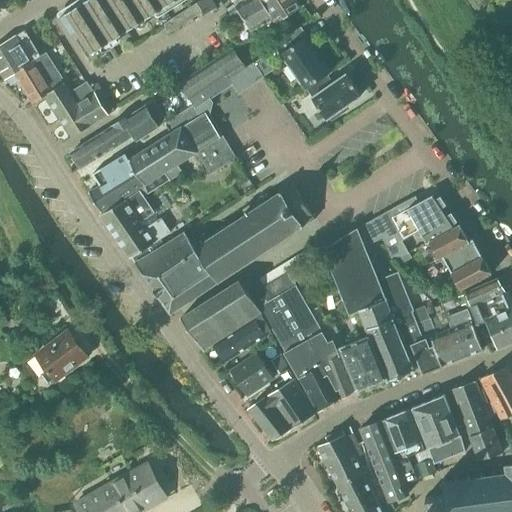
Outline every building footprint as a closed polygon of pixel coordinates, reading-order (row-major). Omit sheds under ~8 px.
[(83,0),(59,15),(70,33),(75,30),(90,54),(175,0),(83,0)] [(212,0),(201,0),(198,3),(203,12),(205,14),(217,7),(212,0)] [(247,0),(237,6),(236,7),(251,31),(254,30),(256,31),(264,26),(263,23),(273,17),(262,0),(247,0)] [(297,0),(262,0),(273,17),(279,13),(284,19),(302,7),(297,0)] [(198,3),(164,24),(169,33),(203,12),(198,3)] [(12,75),(41,56),(24,30),(0,46),(0,69),(5,79),(7,78),(7,79),(12,76),(12,75)] [(288,36),(276,44),(305,87),(329,72),(306,38),(294,46),(288,36)] [(233,50),(178,84),(192,106),(194,105),(197,108),(210,99),(233,83),(231,80),(231,79),(245,69),(233,50)] [(47,96),(66,84),(46,53),(41,56),(12,75),(12,76),(7,79),(12,86),(18,82),(33,104),(47,96)] [(265,77),(255,63),(231,80),(233,83),(240,93),(265,77)] [(334,83),(327,73),(306,87),(327,119),(329,117),(332,121),(343,113),(340,110),(362,95),(347,74),(334,83)] [(85,82),(71,91),(66,84),(47,96),(73,137),(113,111),(95,85),(92,87),(90,84),(88,85),(85,82)] [(145,185),(165,173),(170,181),(183,173),(179,165),(198,152),(212,173),(237,157),(224,136),(222,137),(208,114),(211,111),(213,103),(210,99),(197,108),(194,105),(192,106),(166,123),(172,133),(129,160),(145,185)] [(138,141),(166,123),(152,101),(71,152),(82,168),(134,135),(138,141)] [(96,192),(90,195),(102,212),(142,188),(150,195),(169,182),(164,175),(146,186),(145,185),(129,162),(120,167),(116,164),(96,177),(102,188),(96,192)] [(230,226),(223,231),(216,236),(214,235),(213,237),(213,238),(197,249),(219,283),(220,285),(222,283),(221,281),(236,271),(237,273),(239,272),(238,270),(239,269),(253,260),(254,262),(256,261),(255,259),(270,249),(271,251),(273,250),(271,248),(286,238),(288,240),(290,239),(289,237),(304,227),(305,229),(307,227),(306,225),(316,218),(314,214),(295,184),(283,192),(282,191),(280,192),(281,194),(267,203),(266,202),(264,203),(265,204),(250,214),(249,212),(247,214),(248,215),(232,225),(231,224),(230,225),(230,226)] [(102,213),(100,214),(131,258),(170,233),(161,219),(146,231),(141,222),(155,213),(139,190),(102,213)] [(426,242),(428,241),(459,224),(437,192),(408,207),(405,201),(358,228),(366,247),(382,238),(394,259),(396,258),(409,252),(403,240),(420,231),(426,242)] [(438,259),(443,257),(469,242),(469,241),(459,224),(428,241),(437,259),(438,259)] [(358,228),(323,247),(351,314),(360,310),(367,329),(394,319),(398,330),(416,322),(412,312),(412,311),(413,311),(398,273),(380,281),(366,247),(358,228)] [(186,232),(137,262),(172,313),(219,283),(197,249),(186,232)] [(443,257),(451,273),(482,256),(472,239),(469,241),(469,242),(443,257)] [(396,258),(400,266),(413,259),(409,252),(396,258)] [(482,256),(451,273),(461,292),(492,274),(482,256)] [(288,273),(290,276),(294,283),(298,280),(300,283),(310,277),(303,265),(288,273)] [(422,268),(415,272),(421,282),(428,278),(422,268)] [(205,350),(215,344),(256,317),(265,311),(243,278),(182,317),(205,350)] [(498,279),(467,293),(472,305),(474,304),(481,321),(485,318),(499,349),(511,342),(511,294),(509,289),(504,291),(498,279)] [(424,288),(430,301),(439,296),(433,284),(424,288)] [(319,413),(338,402),(356,392),(334,340),(330,342),(297,285),(264,304),(291,350),(285,353),(319,413)] [(465,357),(452,329),(438,335),(431,318),(429,318),(425,308),(412,312),(416,322),(421,333),(423,341),(431,338),(443,366),(465,357)] [(483,350),(467,308),(448,316),(453,328),(452,329),(465,357),(483,350)] [(256,317),(215,344),(226,362),(267,337),(256,317)] [(414,370),(398,330),(394,319),(367,329),(370,336),(387,379),(388,381),(414,370)] [(55,379),(88,356),(69,331),(37,354),(47,369),(41,373),(48,383),(54,378),(55,379)] [(423,341),(421,333),(410,338),(424,373),(443,366),(431,338),(423,341)] [(358,390),(387,379),(370,336),(341,348),(358,390)] [(259,354),(234,371),(250,395),(275,378),(259,354)] [(511,376),(507,368),(480,379),(502,420),(510,417),(511,420),(511,376)] [(274,441),(315,415),(290,369),(282,374),(285,379),(272,388),(275,392),(251,409),(274,441)] [(475,380),(453,389),(470,436),(494,428),(490,419),(494,418),(492,414),(495,413),(493,406),(487,402),(482,389),(479,390),(475,380)] [(461,435),(445,394),(414,408),(431,448),(461,435)] [(410,408),(382,419),(396,453),(424,442),(410,408)] [(380,420),(361,429),(390,501),(407,492),(380,420)] [(318,448),(338,487),(363,474),(364,473),(356,456),(361,454),(350,427),(343,430),(346,436),(318,448)] [(494,428),(470,436),(479,459),(503,452),(494,428)] [(466,451),(461,435),(431,448),(430,449),(435,463),(466,451)] [(409,456),(399,460),(407,482),(418,477),(409,456)] [(432,459),(419,464),(424,477),(437,472),(432,459)] [(148,462),(77,502),(82,511),(141,511),(168,498),(148,462)] [(448,478),(444,479),(444,482),(440,482),(440,486),(445,485),(446,494),(426,497),(427,511),(511,511),(511,464),(506,465),(507,473),(498,474),(497,471),(494,472),(494,475),(485,476),(485,473),(481,473),(481,476),(472,478),(472,475),(469,475),(469,478),(460,479),(459,477),(456,477),(457,480),(448,481),(448,478)] [(350,511),(382,511),(363,474),(338,487),(350,511)]
